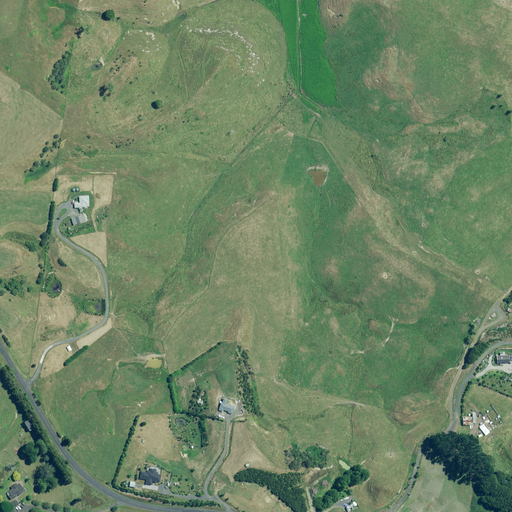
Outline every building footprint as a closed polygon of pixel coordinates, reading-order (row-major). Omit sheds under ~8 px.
[(472,425),(472,423),(475,423),(475,413),(472,413),(472,417),(462,417),(462,425),(472,425)] [(33,429),(27,420),(23,422),(28,431),(33,429)] [(489,432),(483,424),(479,427),(485,435),(489,432)] [(10,500),(12,498),(13,499),(17,496),(16,495),(17,494),(18,496),(24,491),(19,483),(16,485),(15,484),(10,487),(11,489),(5,493),(10,500)] [(19,504),(15,500),(10,504),(14,508),(19,504)]
